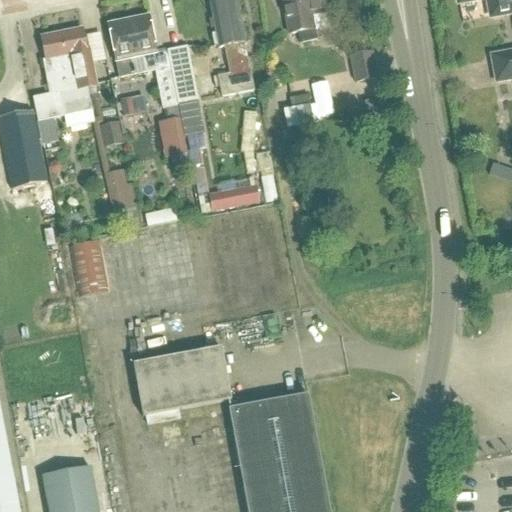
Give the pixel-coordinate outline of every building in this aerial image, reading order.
[(282,0),(290,37),(296,36),(298,46),(316,42),(314,33),(312,19),(325,17),(322,0),(282,0)] [(511,16),(508,0),(457,0),(459,6),(487,0),(491,20),(511,16)] [(253,93),(244,46),(236,2),(210,7),(215,36),(211,37),(214,49),(218,48),(218,51),(224,50),(228,75),(216,77),(220,100),(253,93)] [(178,108),(167,52),(155,54),(149,19),(108,27),(115,65),(117,65),(120,81),(155,74),(162,111),(178,108)] [(86,116),(92,115),(87,91),(96,89),(89,54),(86,55),(82,32),(41,40),(46,69),(43,70),(46,84),(47,84),(49,98),(33,101),(38,126),(65,120),(67,119),(86,116)] [(167,52),(178,108),(197,104),(186,48),(167,52)] [(355,86),(376,82),(371,56),(350,60),(355,86)] [(498,84),(511,81),(511,56),(493,60),(498,84)] [(253,93),(220,100),(222,111),(255,105),(253,93)] [(123,101),(124,117),(147,115),(146,100),(123,101)] [(367,135),(386,131),(380,101),(361,105),(367,135)] [(314,105),(287,112),(291,131),(318,124),(314,105)] [(255,167),(255,114),(245,113),(244,167),(255,167)] [(33,114),(0,120),(0,144),(9,192),(46,185),(33,114)] [(86,116),(67,119),(69,131),(89,127),(86,116)] [(164,161),(186,156),(179,121),(158,125),(164,161)] [(105,151),(121,148),(117,126),(101,130),(105,151)] [(111,212),(131,207),(123,173),(104,177),(111,212)] [(258,206),(255,190),(208,200),(211,215),(258,206)] [(147,217),(149,226),(177,221),(176,211),(147,217)] [(77,300),(108,294),(99,244),(68,249),(77,300)] [(178,422),(177,414),(230,404),(220,352),(132,369),(142,420),(145,420),(147,428),(178,422)] [(245,511),(327,511),(307,399),(227,414),(245,511)] [(0,511),(17,511),(0,421),(0,511)] [(47,511),(97,511),(90,470),(41,479),(47,511)]
